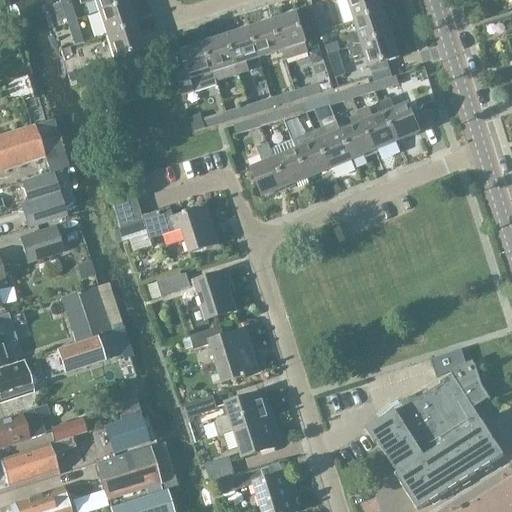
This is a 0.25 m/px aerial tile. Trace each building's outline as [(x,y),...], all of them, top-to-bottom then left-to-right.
[(64,19),(65,22),(74,19),(68,0),(57,0),(58,2),(50,5),(56,21),(64,19)] [(93,0),(97,12),(126,3),(124,0),(81,0),(83,3),(93,0)] [(346,0),(353,21),(383,11),(379,0),(346,0)] [(126,3),(97,12),(105,36),(133,26),(126,3)] [(322,6),(312,9),(319,32),(329,29),(322,6)] [(344,38),(348,48),(391,35),(383,11),(353,21),(357,34),(344,38)] [(272,22),(282,51),(284,61),(308,54),(305,43),(296,14),(272,22)] [(82,42),(74,19),(65,22),(72,45),(82,42)] [(259,58),(282,51),(272,22),(249,29),(259,58)] [(141,49),(133,26),(105,36),(112,58),(80,68),(84,80),(133,65),(129,53),(141,49)] [(226,37),(239,75),(249,72),(246,62),(259,58),(249,29),(226,37)] [(398,58),(391,35),(348,48),(351,59),(364,55),(368,68),(387,62),(398,58)] [(216,82),(239,75),(226,37),(203,44),(216,82)] [(203,44),(180,51),(187,72),(175,76),(183,98),(217,87),(216,82),(203,44)] [(325,48),(327,55),(336,52),(334,45),(325,48)] [(336,52),(327,55),(334,79),(344,76),(336,52)] [(387,62),(368,68),(371,78),(373,83),(392,77),(390,72),(387,62)] [(8,87),(28,86),(27,75),(7,76),(8,87)] [(392,77),(373,83),(375,92),(399,85),(396,76),(392,77)] [(350,90),(353,99),(375,92),(373,83),(350,90)] [(295,91),(298,100),(321,93),(318,84),(295,91)] [(327,97),(330,106),(353,99),(350,90),(327,97)] [(272,99),(275,107),(298,100),(295,91),(272,99)] [(304,104),(306,113),(330,106),(327,97),(304,104)] [(249,106),(252,114),(275,107),(272,99),(249,106)] [(386,114),(398,142),(420,133),(408,104),(395,110),(390,99),(381,103),(386,114)] [(281,111),(283,121),(306,113),(304,104),(281,111)] [(226,113),(229,122),(252,114),(249,106),(226,113)] [(398,142),(386,114),(374,118),(369,108),(359,112),(375,152),(385,148),(386,150),(389,151),(396,148),(398,145),(397,143),(398,142)] [(258,119),(260,128),(283,121),(281,111),(258,119)] [(375,152),(359,112),(358,112),(360,116),(350,120),(353,127),(341,132),(353,161),(375,152)] [(194,132),(229,122),(226,113),(203,120),(201,115),(190,118),(194,132)] [(236,135),(260,128),(258,119),(233,126),(236,135)] [(353,161),(341,132),(337,123),(315,132),(331,170),(353,161)] [(0,170),(44,157),(34,125),(0,135),(0,170)] [(331,170),(315,132),(293,141),(296,150),(308,179),(331,170)] [(286,189),(275,160),(268,144),(257,148),(264,164),(252,169),(264,198),(286,189)] [(296,150),(275,160),(286,189),(308,179),(296,150)] [(28,203),(57,193),(65,190),(58,170),(21,182),(28,202),(28,203)] [(28,203),(28,202),(19,205),(27,230),(66,218),(57,193),(28,203)] [(138,215),(133,198),(112,204),(117,221),(138,215)] [(143,221),(118,228),(122,242),(129,240),(132,247),(149,241),(149,240),(181,230),(189,254),(218,245),(206,207),(172,218),(170,210),(142,218),(143,221)] [(55,228),(19,239),(27,264),(63,253),(55,228)] [(58,257),(40,260),(43,274),(61,270),(58,257)] [(193,282),(201,308),(187,312),(192,330),(207,325),(206,321),(234,312),(225,285),(229,284),(226,272),(193,282)] [(156,280),(157,283),(161,297),(189,288),(185,274),(180,276),(179,273),(156,280)] [(96,338),(97,338),(107,335),(92,289),(60,299),(74,345),(96,338)] [(0,367),(15,363),(9,344),(15,342),(6,315),(0,317),(0,367)] [(245,332),(223,338),(219,327),(189,336),(193,350),(211,344),(223,383),(253,373),(244,346),(248,344),(245,332)] [(104,362),(97,338),(96,338),(74,345),(56,350),(64,374),(104,362)] [(430,361),(436,379),(466,366),(461,351),(430,361)] [(0,403),(31,394),(21,362),(0,369),(0,403)] [(503,456),(471,404),(486,395),(490,401),(491,400),(482,386),(475,364),(452,374),(440,382),(442,385),(398,414),(396,411),(366,430),(374,443),(377,442),(382,450),(379,451),(378,452),(377,453),(377,454),(376,455),(376,456),(375,458),(375,459),(376,468),(377,468),(377,460),(388,460),(397,474),(394,476),(417,511),(503,456)] [(218,436),(234,431),(272,419),(263,393),(226,405),(229,416),(216,420),(214,424),(218,436)] [(212,397),(184,406),(188,420),(217,411),(212,397)] [(45,406),(19,414),(20,416),(0,421),(0,448),(29,440),(43,435),(38,418),(48,415),(45,406)] [(80,419),(48,429),(52,442),(85,432),(80,419)] [(280,446),(272,419),(234,431),(243,458),(280,446)] [(136,427),(69,450),(73,461),(140,438),(136,427)] [(69,438),(0,460),(0,465),(7,488),(57,471),(52,454),(72,448),(69,438)] [(160,485),(149,448),(95,466),(106,503),(160,485)] [(228,458),(204,465),(210,485),(235,477),(228,458)] [(259,470),(231,479),(235,491),(255,484),(263,511),(299,511),(293,490),(296,489),(290,471),(262,480),(259,470)] [(14,504),(15,506),(10,507),(11,511),(67,511),(60,490),(49,493),(48,492),(14,504)] [(172,511),(166,491),(109,509),(110,511),(172,511)]
